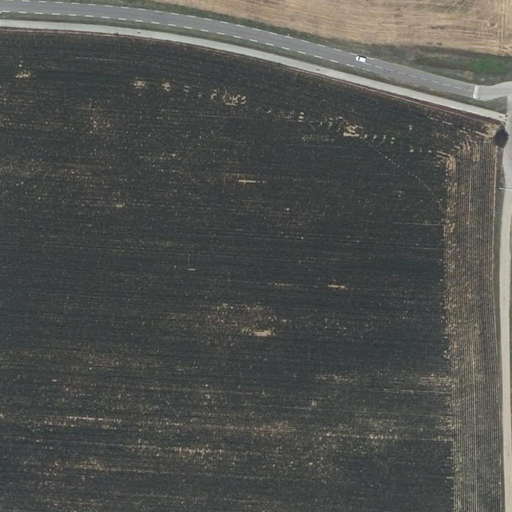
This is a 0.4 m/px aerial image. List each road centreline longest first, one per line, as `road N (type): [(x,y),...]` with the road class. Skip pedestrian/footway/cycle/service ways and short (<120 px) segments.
road 1 (unclassified): [(511,87),(474,91),(168,18),(0,5)]
road 2 (track): [(511,169),(504,302),(508,511)]
